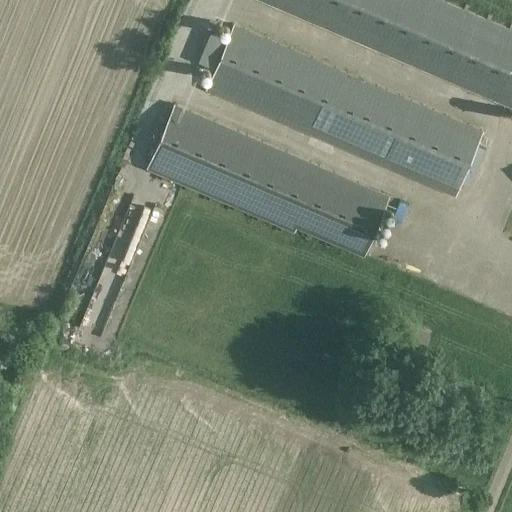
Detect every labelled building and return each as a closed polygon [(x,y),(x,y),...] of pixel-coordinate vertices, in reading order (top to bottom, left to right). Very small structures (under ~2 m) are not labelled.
[(511,29),(443,0),(267,0),(497,99),(511,63),(511,29)] [(210,32),(197,62),(213,68),(204,89),(455,196),(461,182),(470,185),(486,148),(477,144),(483,130),(232,24),(226,39),(210,32)] [(511,63),(497,99),(511,105),(511,63)] [(362,255),(362,253),(387,195),(176,105),(150,166),(362,255)] [(86,230),(60,318),(75,322),(77,315),(99,321),(96,332),(108,335),(116,309),(121,292),(129,294),(132,282),(123,280),(141,220),(129,217),(122,241),(86,230)] [(450,263),(440,291),(475,303),(485,276),(450,263)] [(450,309),(455,297),(436,290),(432,303),(450,309)] [(487,314),(448,307),(444,332),(482,339),(487,314)] [(422,348),(428,331),(406,322),(400,339),(422,348)] [(505,406),(511,381),(511,367),(487,360),(476,397),(505,406)]
